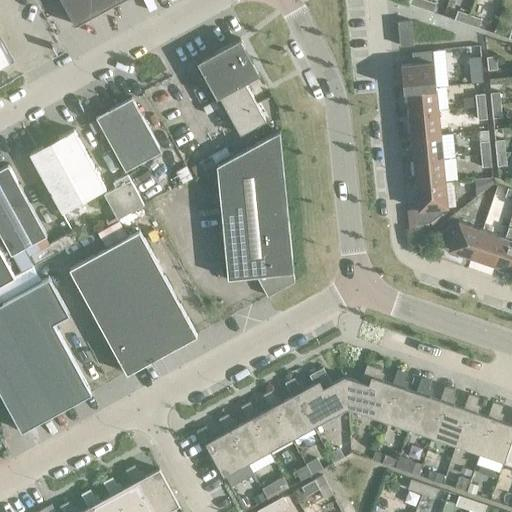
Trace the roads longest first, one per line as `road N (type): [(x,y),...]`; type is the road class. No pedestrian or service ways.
road 1 (residential): [(374,0),(399,254),(511,295)]
road 2 (unclassified): [(356,291),(349,187),(322,65),(285,0)]
road 3 (unclassified): [(0,117),(220,0)]
road 4 (residential): [(144,407),(356,291)]
road 5 (unclassified): [(511,344),(356,291)]
road 6 (residential): [(0,485),(144,407)]
